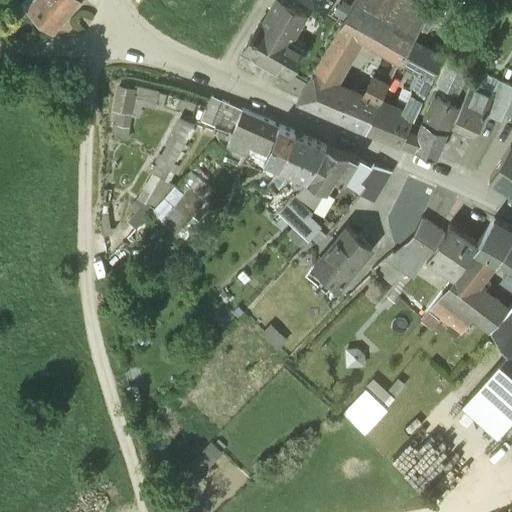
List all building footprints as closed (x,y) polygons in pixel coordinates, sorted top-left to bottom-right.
[(78,3),(73,0),(38,0),(24,17),(49,38),(78,3)] [(307,0),(326,11),(332,0),(307,0)] [(429,14),(404,0),(358,0),(340,30),(341,31),(362,42),(380,52),(392,30),(414,42),(429,14)] [(274,5),(263,26),(260,24),(243,52),(245,53),(246,51),(265,62),(264,64),(288,78),(299,60),(285,52),(305,17),(289,8),(287,13),(274,5)] [(414,42),(392,30),(380,52),(402,65),(414,42)] [(362,42),(341,31),(313,78),(335,86),(362,42)] [(414,42),(402,65),(413,71),(426,49),(414,42)] [(443,58),(426,49),(413,71),(420,75),(432,82),(435,77),(444,58),(443,58)] [(444,58),(435,77),(440,80),(441,81),(446,70),(449,71),(450,68),(454,59),(445,54),(443,58),(444,58)] [(449,71),(446,70),(441,81),(445,83),(450,85),(455,70),(450,68),(449,71)] [(472,78),(455,70),(450,85),(464,92),(472,78)] [(432,82),(420,75),(412,90),(418,93),(415,99),(423,103),(430,89),(432,85),(433,82),(432,82)] [(69,77),(50,77),(50,87),(68,88),(69,77)] [(440,80),(435,77),(432,82),(433,82),(432,85),(435,86),(437,87),(440,80)] [(335,86),(313,78),(297,106),(323,117),(337,87),(335,86)] [(363,98),(337,87),(323,117),(365,135),(373,119),(387,89),(372,81),(363,98)] [(450,85),(445,83),(438,96),(456,111),(464,92),(450,85)] [(511,89),(500,84),(493,98),(494,99),(485,117),(502,125),(504,121),(511,102),(511,89)] [(128,140),(133,114),(141,115),(143,101),(163,105),(166,94),(139,88),(118,85),(113,110),(121,112),(116,138),(128,140)] [(471,88),(452,131),(474,141),(485,117),(494,99),(493,98),(471,88)] [(438,96),(421,139),(408,134),(402,148),(435,162),(456,111),(438,96)] [(213,120),(235,130),(242,115),(221,106),(213,120)] [(414,121),(390,112),(386,124),(373,119),(365,135),(401,148),(402,148),(408,134),(414,121)] [(179,115),(138,197),(156,206),(176,183),(166,178),(194,123),(179,115)] [(295,138),(242,115),(235,130),(233,134),(258,145),(270,150),(264,164),(280,171),(295,138)] [(258,145),(233,134),(228,146),(253,157),(258,145)] [(327,152),(295,138),(280,171),(297,179),(308,183),(327,152)] [(511,149),(511,150),(491,184),(511,196),(511,149)] [(349,161),(327,152),(308,183),(307,185),(304,184),(301,191),(297,194),(317,204),(322,194),(326,197),(335,182),(345,189),(358,166),(349,161)] [(358,166),(345,189),(359,199),(365,192),(360,190),(375,170),(373,170),(371,173),(358,166)] [(156,206),(153,208),(177,230),(213,190),(189,169),(176,183),(156,206)] [(289,191),(280,198),(285,203),(286,204),(288,202),(297,194),(301,191),(304,184),(307,185),(308,183),(297,179),(289,191)] [(280,198),(269,187),(256,200),(271,217),(276,213),(285,203),(280,198)] [(297,194),(288,202),(308,222),(317,204),(297,194)] [(128,219),(137,227),(153,208),(156,206),(138,197),(128,206),(134,211),(128,219)] [(285,203),(276,213),(309,245),(320,233),(308,222),(288,202),(286,204),(285,203)] [(445,239),(422,224),(414,239),(407,247),(403,250),(426,266),(445,239)] [(511,247),(511,234),(496,225),(481,249),(480,250),(459,278),(479,293),(503,261),(511,247)] [(480,250),(451,231),(445,239),(426,266),(428,267),(431,264),(432,265),(433,263),(456,279),(453,284),(454,285),(459,278),(480,250)] [(370,254),(347,234),(316,270),(339,291),(370,254)] [(511,247),(503,261),(511,267),(511,271),(504,283),(511,287),(511,247)] [(479,293),(459,278),(454,285),(443,299),(492,336),(506,320),(510,316),(479,293)] [(511,360),(490,384),(511,406),(511,360)] [(361,429),(385,406),(366,386),(342,410),(361,429)] [(189,462),(201,472),(222,448),(210,438),(189,462)]
